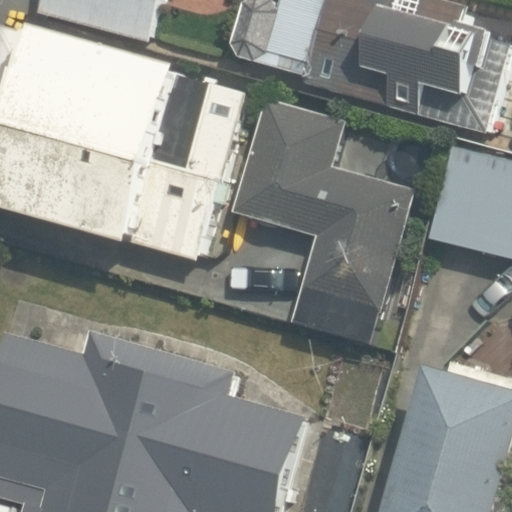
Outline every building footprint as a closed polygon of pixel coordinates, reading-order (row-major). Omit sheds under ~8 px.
[(56,0),(52,17),(161,46),(173,0),(56,0)] [(315,93),(497,137),(506,101),(490,98),(505,33),(473,25),(477,6),(451,0),(292,0),(289,14),(283,2),(278,0),(262,0),(254,4),(243,45),(251,59),(304,75),(308,61),(322,65),(315,93)] [(58,39),(16,27),(0,82),(0,199),(12,202),(10,209),(214,267),(238,182),(207,173),(231,88),(206,80),(208,72),(61,31),(58,39)] [(354,115),(273,92),(240,206),(323,230),(298,316),(377,339),(423,184),(341,160),(354,115)] [(437,230),(511,249),(511,155),(460,142),(437,230)] [(300,511),(326,422),(248,399),(254,377),(109,334),(101,357),(24,335),(0,415),(0,477),(5,478),(0,492),(0,497),(32,506),(30,511),(300,511)] [(511,511),(511,374),(464,362),(460,375),(441,370),(403,511),(511,511)]
